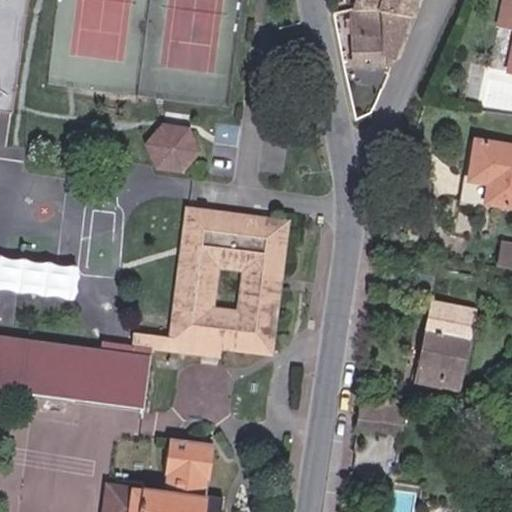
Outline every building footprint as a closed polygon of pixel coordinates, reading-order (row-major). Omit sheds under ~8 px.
[(406,23),(415,0),(359,0),(355,12),(358,11),(374,10),(406,23)] [(511,0),(496,0),(481,68),(511,74),(511,0)] [(374,10),(358,11),(355,12),(349,12),(355,73),(385,69),(382,59),(374,10)] [(382,59),(392,59),(406,23),(374,10),(382,59)] [(198,156),(187,132),(166,130),(149,148),(159,172),(182,175),(198,156)] [(511,144),(476,139),(465,201),(511,208),(511,144)] [(211,343),(258,349),(273,223),(183,213),(169,339),(211,343)] [(511,245),(502,244),(500,263),(511,265),(511,245)] [(0,288),(80,294),(82,261),(0,256),(0,288)] [(430,279),(383,270),(380,291),(427,299),(430,279)] [(445,327),(470,331),(473,316),(431,307),(426,328),(444,331),(445,327)] [(444,331),(426,328),(414,384),(456,391),(470,331),(445,327),(444,331)] [(129,335),(128,347),(147,350),(209,358),(211,343),(169,339),(129,335)] [(77,351),(0,341),(0,389),(72,398),(77,351)] [(128,347),(99,343),(98,352),(127,357),(128,347)] [(141,406),(147,350),(128,347),(127,357),(98,352),(97,354),(77,351),(72,398),(141,406)] [(405,404),(359,399),(355,430),(403,435),(405,404)] [(130,488),(127,511),(223,511),(224,507),(204,504),(211,448),(172,443),(165,492),(130,488)] [(102,484),(97,511),(127,511),(130,488),(102,484)]
